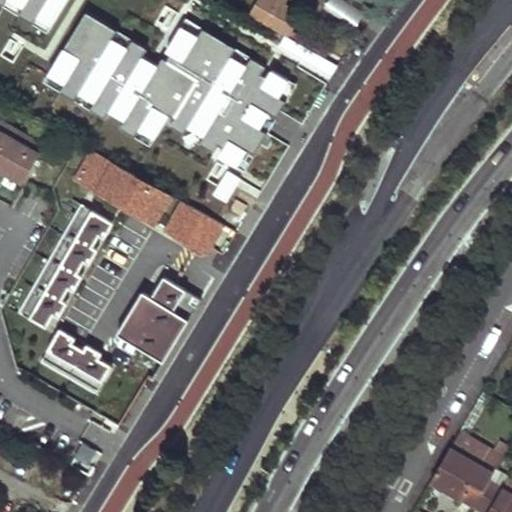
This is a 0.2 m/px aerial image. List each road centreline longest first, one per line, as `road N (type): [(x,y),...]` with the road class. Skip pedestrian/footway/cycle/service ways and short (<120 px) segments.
road 1 (unclassified): [(90,511),(307,178),(329,121),(413,0)]
road 2 (secondary): [(511,2),(468,51),(381,195),(204,511)]
road 3 (secondary): [(282,511),(406,303),(511,157)]
road 4 (residential): [(384,511),(511,293)]
